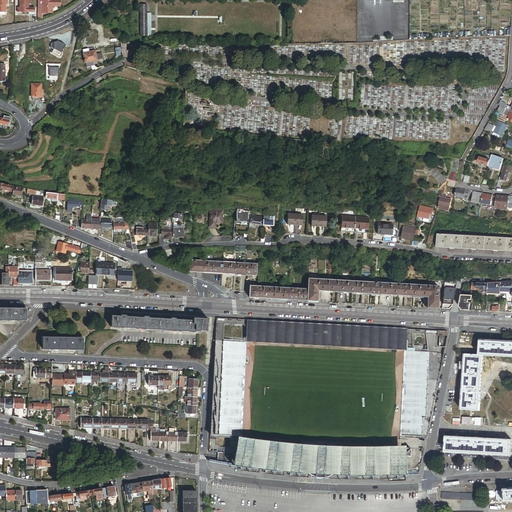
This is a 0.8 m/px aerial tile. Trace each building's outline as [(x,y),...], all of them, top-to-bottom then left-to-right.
[(28,4),(28,0),(19,0),(20,9),(18,8),(18,13),(28,13),(28,8),(28,4)] [(49,0),(43,0),(43,9),(41,9),(41,13),(52,13),(52,6),(52,0),(49,0)] [(129,39),(120,39),(122,56),(127,55),(131,55),(130,50),(126,51),(125,44),(129,44),(129,39)] [(88,49),(82,50),(85,66),(93,65),(92,61),(96,60),(102,59),(100,53),(95,54),(94,51),(88,52),(88,49)] [(41,85),(31,85),(31,98),(41,98),(41,85)] [(506,107),(501,105),(499,110),(510,116),(511,116),(511,119),(511,120),(511,110),(511,109),(506,107)] [(0,115),(0,110),(0,123),(8,125),(10,117),(0,115)] [(497,126),(496,129),(504,133),(508,125),(500,120),(497,126)] [(489,165),(492,156),(487,154),(486,158),(481,156),(479,162),(489,165)] [(504,159),(504,158),(493,154),(493,155),(492,156),(489,165),(501,169),(504,159)] [(511,166),(506,165),(505,171),(502,179),(507,180),(511,166)] [(447,179),(434,167),(430,171),(444,184),(447,181),(447,179)] [(458,173),(452,171),(450,179),(457,180),(458,173)] [(9,191),(10,185),(0,183),(0,191),(1,192),(2,191),(2,190),(6,191),(7,191),(9,191)] [(21,196),(23,188),(10,185),(9,191),(12,192),(12,194),(21,196)] [(469,198),(471,191),(457,189),(456,196),(469,198)] [(472,202),(482,204),(484,193),(473,192),(472,202)] [(484,193),(482,204),(491,205),(493,195),(484,193)] [(497,195),(497,196),(496,202),(495,208),(509,209),(509,208),(509,196),(497,195)] [(44,197),(32,196),(32,205),(43,206),(44,197)] [(447,197),(442,196),(442,197),(440,205),(450,207),(452,199),(447,197)] [(75,207),(79,207),(79,205),(80,198),(78,198),(72,198),(72,201),(68,201),(68,206),(68,212),(72,212),(72,208),(75,208),(75,207)] [(420,205),(418,216),(424,217),(430,218),(432,208),(420,205)] [(248,222),(249,211),(244,211),(244,210),(237,209),(236,222),(241,222),(248,222)] [(223,211),(211,210),(210,228),(216,228),(216,224),(222,225),(223,211)] [(303,215),(288,214),(287,225),(302,226),(303,215)] [(263,217),(252,215),(251,223),(261,225),(263,217)] [(327,217),(312,215),(311,226),(326,227),(327,217)] [(369,218),(342,215),(341,231),(368,234),(369,218)] [(101,219),(101,227),(110,228),(111,220),(101,219)] [(81,220),(81,228),(90,229),(91,222),(91,220),(86,220),(81,220)] [(157,223),(148,223),(148,228),(148,231),(147,236),(156,237),(157,223)] [(378,234),(383,234),(392,235),(393,224),(379,223),(378,234)] [(402,237),(414,239),(414,238),(416,228),(403,226),(402,237)] [(143,228),(136,227),(136,236),(147,236),(148,231),(143,230),(143,228)] [(173,238),(184,237),(184,227),(173,227),(173,238)] [(511,251),(511,237),(437,234),(437,247),(511,251)] [(80,247),(57,241),(55,251),(65,253),(66,250),(79,253),(80,247)] [(132,244),(131,241),(124,241),(125,247),(133,250),(132,244)] [(203,272),(204,261),(189,260),(188,272),(203,272)] [(89,273),(89,262),(80,261),(80,265),(80,271),(80,272),(89,273)] [(212,273),(213,262),(204,261),(203,272),(212,273)] [(96,262),(95,273),(109,274),(113,274),(114,263),(96,262)] [(222,274),(223,262),(213,262),(212,273),(222,274)] [(234,274),(235,263),(223,262),(222,274),(234,274)] [(234,274),(246,275),(247,264),(235,263),(234,274)] [(247,264),(246,275),(256,276),(257,264),(247,264)] [(72,267),(55,266),(54,274),(56,274),(56,280),(71,281),(72,267)] [(9,273),(9,277),(14,277),(18,277),(18,272),(18,267),(15,267),(15,268),(9,268),(9,273)] [(35,270),(35,279),(50,279),(50,270),(35,270)] [(18,278),(18,283),(20,283),(31,283),(32,283),(32,271),(18,272),(18,277),(18,278)] [(309,279),(308,290),(307,301),(317,301),(318,291),(318,279),(309,279)] [(318,279),(318,291),(332,292),(333,280),(318,279)] [(333,280),(332,292),(351,293),(352,281),(333,280)] [(429,280),(429,286),(439,286),(439,288),(444,288),(445,281),(429,280)] [(352,281),(351,293),(361,293),(362,282),(352,281)] [(511,281),(501,282),(500,291),(510,292),(511,292),(511,281)] [(362,282),(361,293),(370,294),(371,282),(362,282)] [(371,282),(370,294),(380,294),(381,283),(371,282)] [(500,291),(501,282),(488,283),(488,290),(488,291),(493,291),(500,291)] [(381,283),(380,294),(394,295),(395,284),(381,283)] [(395,284),(394,295),(404,296),(405,284),(395,284)] [(405,284),(404,296),(414,296),(414,285),(405,284)] [(414,285),(414,296),(428,297),(429,286),(414,285)] [(260,287),(250,286),(249,297),(259,298),(260,287)] [(429,286),(428,297),(428,308),(437,308),(439,288),(439,286),(429,286)] [(259,298),(269,299),(270,287),(260,287),(259,298)] [(269,299),(288,300),(289,289),(270,287),(269,299)] [(456,289),(444,288),(444,296),(454,297),(456,289)] [(298,300),(298,289),(289,289),(288,300),(298,300)] [(308,290),(298,289),(298,300),(307,301),(308,290)] [(462,310),(469,310),(471,302),(468,302),(469,300),(472,300),(472,296),(471,296),(471,295),(468,295),(464,295),(461,295),(459,306),(462,310)] [(444,296),(443,304),(452,305),(454,297),(444,296)] [(0,320),(26,321),(26,309),(0,308),(0,320)] [(195,331),(206,331),(207,319),(197,319),(197,317),(121,312),(121,317),(112,316),(111,327),(195,332),(195,331)] [(250,343),(401,351),(405,351),(407,333),(407,330),(246,320),(246,321),(246,323),(245,342),(250,343)] [(83,338),(43,338),(42,350),(83,350),(83,338)] [(212,387),(210,435),(216,435),(219,436),(224,341),(215,341),(212,387)] [(245,342),(224,341),(219,436),(245,437),(250,343),(245,342)] [(479,355),(482,355),(511,356),(511,342),(480,341),(479,355)] [(425,419),(429,352),(405,351),(401,351),(397,436),(422,437),(423,418),(425,419)] [(443,353),(429,352),(425,419),(423,418),(422,437),(426,437),(443,353)] [(479,411),(482,355),(479,355),(465,354),(462,410),(479,411)] [(14,365),(6,365),(5,375),(14,375),(14,365)] [(23,366),(14,365),(14,375),(23,375),(23,366)] [(46,369),(36,369),(36,373),(34,373),(34,379),(46,379),(46,369)] [(64,375),(64,383),(75,384),(75,382),(76,373),(76,372),(69,372),(69,375),(64,375)] [(82,373),(76,373),(75,382),(91,382),(91,380),(82,380),(82,373)] [(102,373),(100,373),(100,380),(99,382),(108,382),(109,373),(102,373)] [(111,373),(109,373),(108,382),(117,383),(117,373),(111,373)] [(117,373),(117,383),(126,383),(126,373),(117,373)] [(142,374),(126,373),(126,383),(142,383),(142,374)] [(52,384),(64,384),(64,383),(64,375),(52,374),(52,379),(52,384)] [(158,386),(158,376),(152,376),(152,375),(149,374),(149,386),(150,386),(150,387),(158,388),(158,386)] [(170,377),(158,376),(158,386),(170,386),(170,377)] [(189,379),(188,388),(198,388),(198,380),(189,379)] [(198,388),(188,388),(188,397),(197,397),(198,388)] [(196,406),(197,397),(188,397),(187,401),(187,406),(196,406)] [(13,398),(4,398),(4,408),(13,408),(13,398)] [(13,398),(13,408),(23,408),(23,398),(13,398)] [(196,406),(187,406),(187,415),(190,415),(190,416),(193,417),(194,415),(196,415),(196,406)] [(70,410),(56,409),(56,420),(70,421),(70,410)] [(92,429),(92,419),(80,419),(80,428),(92,429)] [(101,419),(92,419),(92,429),(101,429),(101,419)] [(101,419),(101,429),(106,429),(110,429),(110,419),(101,419)] [(119,419),(110,419),(110,429),(118,429),(119,419)] [(128,420),(119,419),(118,429),(127,429),(128,420)] [(137,420),(128,420),(127,429),(136,429),(137,420)] [(136,429),(147,430),(147,420),(137,420),(136,429)] [(159,442),(159,432),(156,432),(153,432),(153,431),(151,431),(151,432),(150,432),(150,442),(159,442)] [(160,432),(159,432),(159,442),(162,442),(168,442),(168,432),(167,432),(160,432)] [(169,432),(168,432),(168,442),(177,442),(177,433),(174,432),(169,432)] [(177,433),(177,442),(186,442),(186,438),(188,438),(189,433),(177,433)] [(253,440),(237,437),(233,465),(274,471),(305,473),(332,475),(346,475),(373,475),(406,474),(405,456),(404,448),(404,446),(372,447),(348,447),(324,446),(300,445),(277,442),(253,440)] [(510,441),(445,437),(444,457),(509,460),(510,441)] [(15,448),(4,447),(3,458),(6,458),(8,458),(14,458),(15,448)] [(26,448),(15,448),(14,458),(17,458),(19,458),(26,459),(26,448)] [(226,464),(233,465),(233,453),(218,453),(217,462),(226,464)] [(170,478),(160,479),(160,483),(160,489),(162,488),(171,487),(170,478)] [(152,489),(152,483),(152,481),(141,482),(142,487),(142,492),(148,491),(152,491),(152,489)] [(115,495),(113,487),(106,488),(107,497),(112,496),(115,495)] [(496,500),(505,500),(505,501),(511,500),(511,489),(505,490),(505,491),(499,491),(499,490),(496,490),(496,492),(496,500)] [(6,496),(6,501),(16,501),(16,491),(6,491),(6,496)] [(48,491),(36,492),(37,501),(37,504),(37,505),(48,504),(48,491)] [(182,511),(196,511),(197,491),(183,491),(182,511)] [(477,494),(442,492),(442,499),(477,500),(477,494)] [(57,501),(61,501),(60,495),(49,496),(50,502),(55,502),(55,503),(57,503),(57,501)] [(175,511),(175,502),(171,502),(160,503),(160,510),(168,510),(168,511),(175,511)]
